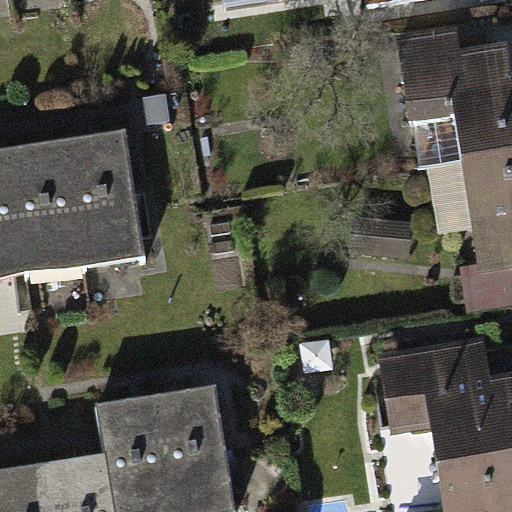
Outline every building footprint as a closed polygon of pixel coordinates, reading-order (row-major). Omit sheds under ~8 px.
[(183,0),(184,4),(213,0),(217,0),(220,18),(326,3),(325,0),(183,0)] [(463,171),(511,164),(511,90),(511,91),(505,51),(454,58),(452,38),(392,46),(410,178),(463,171)] [(145,265),(126,141),(68,150),(87,274),(145,265)] [(87,274),(68,150),(9,159),(29,283),(87,274)] [(0,287),(29,283),(9,159),(0,160),(0,287)] [(511,164),(463,171),(477,274),(511,269),(511,164)] [(410,232),(356,224),(350,260),(404,268),(410,232)] [(511,315),(511,269),(477,274),(460,277),(466,321),(511,315)] [(431,474),(511,464),(511,387),(511,383),(489,386),(483,344),(372,358),(383,442),(426,437),(431,474)] [(235,511),(217,396),(155,405),(171,511),(235,511)] [(171,511),(155,405),(93,415),(101,467),(108,511),(171,511)] [(511,511),(511,464),(431,474),(435,511),(511,511)] [(108,511),(101,467),(43,476),(48,511),(108,511)] [(48,511),(43,476),(0,483),(0,511),(48,511)]
